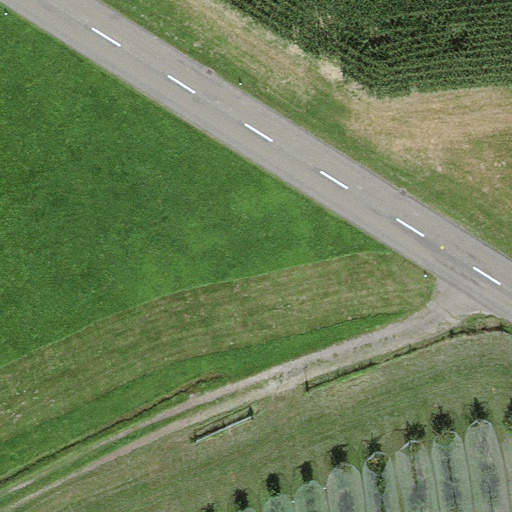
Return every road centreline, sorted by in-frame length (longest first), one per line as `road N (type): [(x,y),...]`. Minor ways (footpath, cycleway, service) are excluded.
road 1 (track): [(0,508),(145,435),(508,291)]
road 2 (tertiary): [(511,293),(46,0)]
